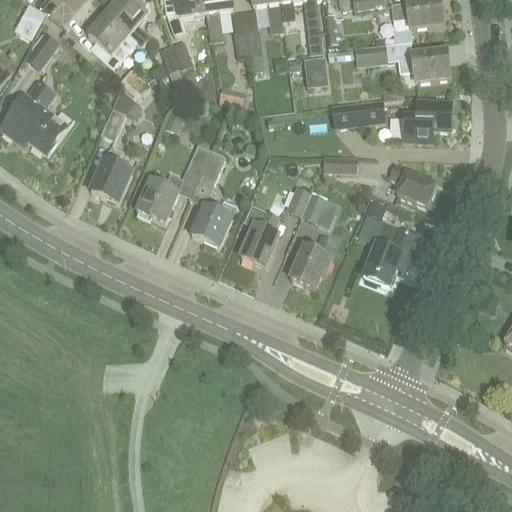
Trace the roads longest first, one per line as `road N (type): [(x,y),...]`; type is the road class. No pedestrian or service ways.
road 1 (secondary): [(0,218),(77,268),(391,403)]
road 2 (residential): [(391,403),(470,217),(487,84),(477,0)]
road 3 (secondary): [(511,474),(391,403)]
